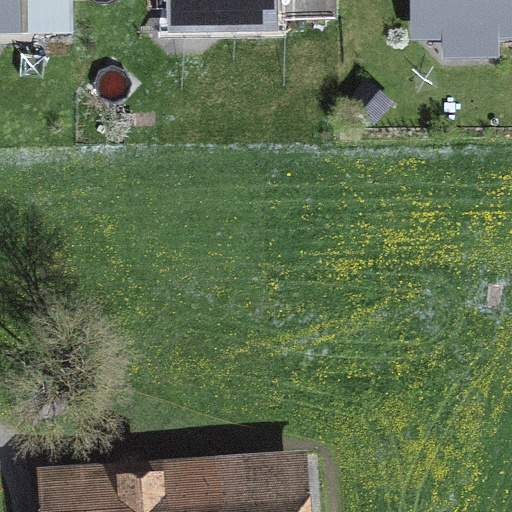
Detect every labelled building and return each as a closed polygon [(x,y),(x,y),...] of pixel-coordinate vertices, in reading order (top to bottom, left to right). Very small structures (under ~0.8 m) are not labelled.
[(7,0),(0,0),(0,25),(8,26),(7,0)] [(75,29),(74,0),(27,0),(28,30),(75,29)] [(176,0),(177,24),(268,22),(267,0),(176,0)] [(290,0),(291,21),(335,20),(334,0),(290,0)] [(511,0),(421,0),(422,29),(511,27),(511,0)] [(291,511),(289,482),(42,498),(43,511),(291,511)]
